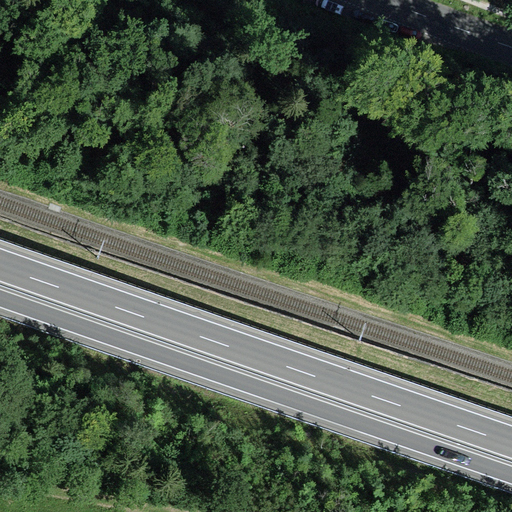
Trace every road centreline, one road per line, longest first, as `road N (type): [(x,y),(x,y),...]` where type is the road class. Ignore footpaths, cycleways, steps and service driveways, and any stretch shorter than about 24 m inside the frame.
road 1 (trunk): [(511,444),(0,267)]
road 2 (trunk): [(0,297),(511,474)]
